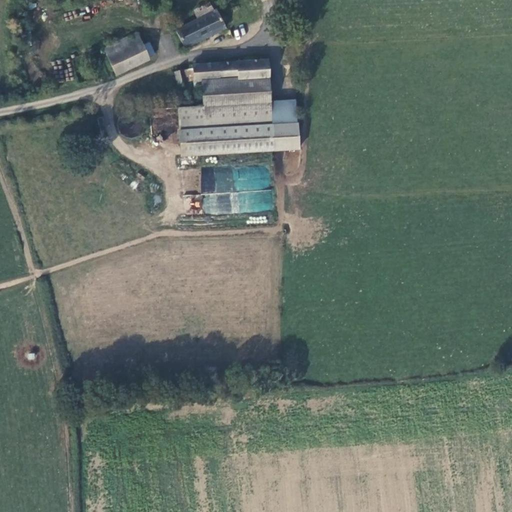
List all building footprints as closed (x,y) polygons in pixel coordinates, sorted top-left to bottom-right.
[(219,15),(218,12),(177,29),(184,47),(226,27),(224,22),(226,21),(227,18),(227,16),(225,14),(223,13),(220,14),(219,15)] [(105,47),(117,74),(150,61),(148,57),(154,54),(151,45),(144,47),(138,33),(105,47)] [(268,60),(195,65),(195,82),(202,82),(269,78),(268,60)] [(186,83),(183,70),(176,72),(179,85),(186,83)] [(203,106),(204,128),(273,124),(271,102),(269,78),(202,82),(203,106)] [(271,102),(273,124),(283,123),(282,101),(271,102)] [(180,130),(204,128),(203,106),(178,108),(180,130)] [(273,124),(204,128),(180,130),(181,156),(275,151),(273,124)] [(203,195),(203,214),(260,212),(260,200),(239,200),(239,183),(232,183),(231,167),(201,168),(202,195),(203,195)]
